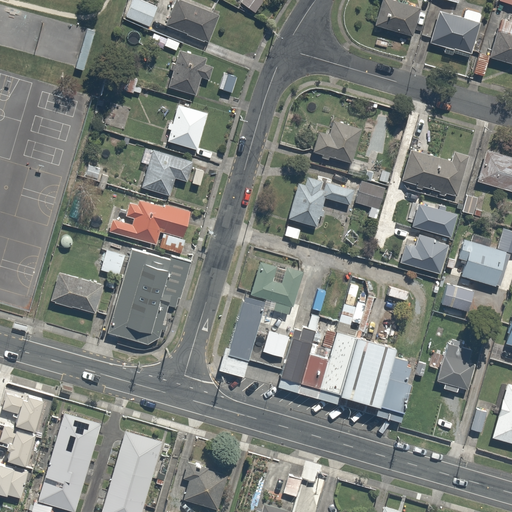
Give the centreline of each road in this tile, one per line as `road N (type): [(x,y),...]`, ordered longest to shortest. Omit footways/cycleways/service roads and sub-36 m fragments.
road 1 (residential): [(177,397),(284,48)]
road 2 (tertiary): [(511,493),(177,397)]
road 3 (residential): [(511,115),(284,48)]
road 4 (tertiary): [(177,397),(0,345)]
